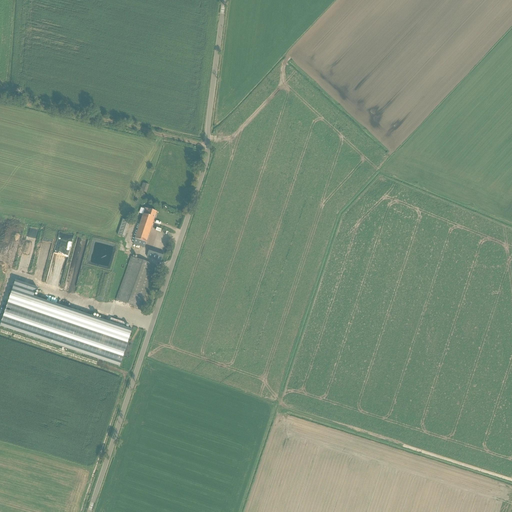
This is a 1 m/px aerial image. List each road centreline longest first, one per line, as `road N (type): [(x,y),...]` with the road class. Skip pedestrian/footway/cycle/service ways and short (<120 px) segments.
road 1 (unclassified): [(90,511),(206,162),(224,0)]
road 2 (track): [(0,95),(207,148)]
